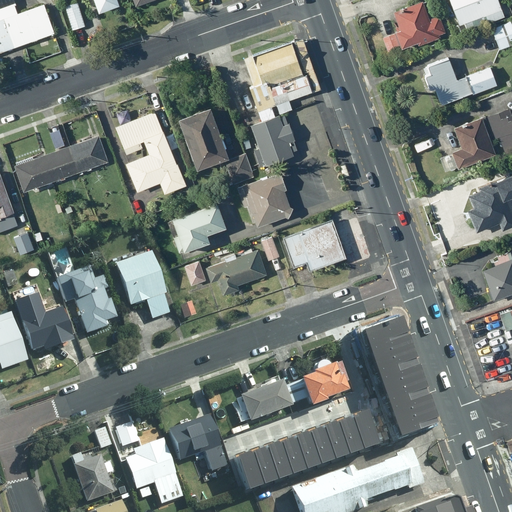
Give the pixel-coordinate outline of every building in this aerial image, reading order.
[(9,0),(0,0),(0,53),(52,34),(42,5),(16,15),(9,0)] [(116,0),(92,0),(97,12),(118,5),(116,0)] [(132,0),(135,8),(158,0),(132,0)] [(502,15),(495,0),(445,0),(459,33),(502,15)] [(428,20),(421,1),(393,12),(400,31),(380,38),(388,58),(447,35),(440,16),(428,20)] [(77,4),(65,7),(72,30),(83,27),(77,4)] [(511,45),(511,21),(491,29),(498,50),(511,45)] [(253,120),(248,122),(250,127),(258,149),(251,151),(258,169),(293,157),(292,154),(298,152),(284,114),(292,110),(289,101),(311,93),(305,76),(303,77),(292,46),(253,61),(262,83),(249,88),(261,122),(255,125),(253,120)] [(447,58),(426,67),(428,74),(421,76),(427,91),(434,89),(440,106),(495,86),(488,66),(455,78),(447,58)] [(205,103),(172,115),(193,170),(225,158),(205,103)] [(511,152),(511,114),(509,116),(506,109),(486,117),(502,157),(511,152)] [(141,136),(148,152),(166,145),(153,112),(116,127),(123,143),(141,136)] [(495,156),(480,116),(451,127),(459,149),(449,152),(456,170),(495,156)] [(107,158),(97,133),(69,143),(79,169),(107,158)] [(79,169),(69,143),(42,153),(51,179),(79,169)] [(185,188),(168,147),(149,155),(124,165),(137,197),(159,189),(163,198),(185,188)] [(51,179),(42,153),(14,163),(23,189),(51,179)] [(255,177),(247,155),(227,162),(222,164),(230,186),(255,177)] [(343,165),(339,166),(343,179),(348,177),(343,165)] [(297,166),(279,172),(235,188),(242,209),(246,208),(254,229),(281,219),(286,221),(288,216),(290,212),(292,208),(289,207),(283,193),(286,192),(283,183),(301,176),(297,166)] [(511,199),(511,171),(465,191),(471,207),(462,209),(473,235),(494,226),(498,233),(511,227),(511,201),(511,200),(511,199)] [(0,233),(20,225),(0,176),(0,233)] [(216,205),(166,222),(178,255),(209,245),(206,237),(225,230),(216,205)] [(347,260),(332,220),(283,238),(293,266),(303,262),(307,274),(347,260)] [(35,248),(29,233),(14,239),(20,254),(35,248)] [(279,257),(271,237),(259,241),(267,262),(279,257)] [(255,251),(204,269),(209,283),(214,281),(220,297),(237,291),(235,286),(264,276),(255,251)] [(148,252),(110,265),(125,309),(144,303),(150,321),(169,315),(148,252)] [(511,263),(511,260),(481,269),(491,300),(511,292),(511,263)] [(198,262),(183,268),(189,286),(205,280),(198,262)] [(92,279),(88,267),(55,280),(64,304),(72,301),(83,335),(105,326),(104,323),(115,319),(108,301),(105,302),(101,291),(106,290),(101,276),(92,279)] [(11,271),(1,275),(6,289),(16,286),(11,271)] [(35,295),(12,303),(30,355),(71,341),(60,310),(42,316),(35,295)] [(188,303),(176,307),(181,320),(193,316),(188,303)] [(511,308),(498,314),(504,331),(511,328),(511,308)] [(7,316),(0,318),(0,369),(22,362),(7,316)] [(418,390),(429,423),(439,420),(406,321),(395,325),(407,357),(418,390)] [(407,357),(395,325),(351,339),(363,372),(407,357)] [(418,390),(407,357),(363,372),(374,405),(418,390)] [(332,365),(294,380),(305,408),(344,392),(332,365)] [(277,380),(234,396),(244,423),(287,406),(277,380)] [(429,423),(418,390),(374,405),(385,438),(429,423)] [(357,447),(371,442),(361,413),(347,418),(357,447)] [(204,416),(163,431),(175,462),(200,453),(207,472),(223,466),(204,416)] [(343,452),(357,447),(347,418),(333,423),(343,452)] [(129,420),(110,426),(132,491),(151,485),(158,508),(182,500),(157,426),(133,434),(129,420)] [(329,457),(343,452),(333,423),(318,428),(329,457)] [(110,446),(103,426),(91,430),(98,450),(110,446)] [(315,462),(329,457),(318,428),(304,433),(315,462)] [(301,467),(315,462),(304,433),(290,438),(301,467)] [(287,472),(301,467),(290,438),(276,443),(287,472)] [(272,477),(287,472),(276,443),(262,448),(272,477)] [(258,482),(272,477),(262,448),(248,453),(258,482)] [(282,489),(291,511),(357,511),(365,509),(362,503),(403,488),(405,491),(422,485),(408,449),(393,455),(394,458),(355,472),(351,463),(282,489)] [(244,487),(258,482),(248,453),(234,458),(244,487)] [(97,454),(70,464),(83,503),(111,494),(97,454)] [(216,479),(207,472),(204,469),(198,477),(210,487),(216,479)] [(131,494),(125,483),(114,489),(120,500),(131,494)] [(459,511),(459,510),(455,499),(451,497),(412,510),(412,511),(459,511)] [(119,511),(116,503),(90,511),(119,511)]
